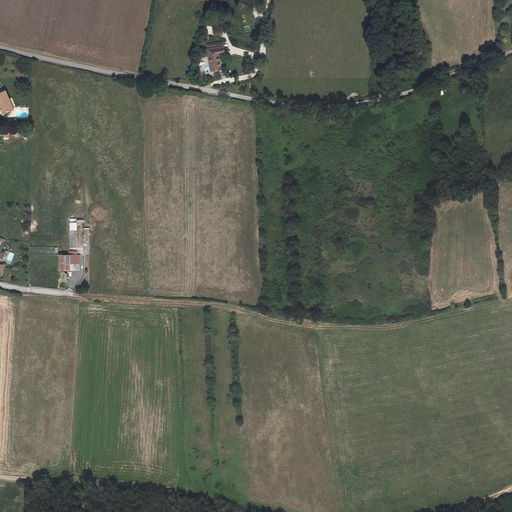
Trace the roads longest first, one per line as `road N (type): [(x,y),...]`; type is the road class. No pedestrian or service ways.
road 1 (track): [(70,293),(361,325),(511,297)]
road 2 (track): [(511,52),(358,103),(307,107),(252,98)]
road 3 (unclassified): [(0,46),(252,98)]
